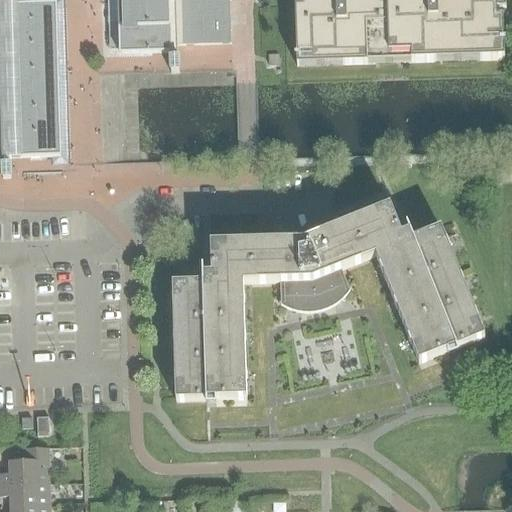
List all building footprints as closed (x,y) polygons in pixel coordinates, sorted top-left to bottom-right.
[(0,0),(0,153),(9,153),(9,161),(61,159),(61,151),(60,132),(56,7),(31,7),(26,7),(23,7),(23,1),(26,1),(25,0),(0,0)] [(117,0),(119,49),(171,47),(231,46),(230,26),(230,16),(229,0),(117,0)] [(351,0),(295,2),(297,68),(504,62),(502,21),(497,21),(496,13),(505,13),(505,0),(351,0)] [(279,67),(278,56),(268,57),(269,67),(279,67)] [(170,61),(170,74),(179,74),(178,61),(177,61),(171,61),(170,61)] [(2,180),(11,180),(10,167),(3,167),(2,167),(2,180)] [(484,339),(440,230),(412,242),(409,235),(401,238),(389,209),(307,242),(300,244),(292,244),(211,246),(211,277),(203,277),(203,285),(172,286),(176,403),(206,402),(210,402),(215,402),(246,401),(243,286),(272,285),(280,285),(280,305),(278,305),(282,308),(287,310),(290,311),(293,312),(298,314),(303,314),(308,315),(313,314),(318,314),(323,312),(327,311),(332,308),(336,306),(339,304),(341,302),(343,300),(345,298),(348,294),(351,290),(349,290),(341,272),(351,268),(376,258),(418,366),(448,354),(452,352),(456,351),(484,339)] [(48,419),(48,418),(44,418),(44,419),(36,420),(37,439),(49,439),(48,419)] [(22,431),(32,430),(32,420),(22,421),(22,431)] [(0,476),(0,488),(49,487),(48,451),(24,452),(24,453),(25,453),(26,463),(24,463),(25,464),(9,464),(9,477),(0,476)] [(0,499),(10,499),(10,511),(50,510),(49,487),(0,488),(0,499)] [(240,511),(240,502),(230,503),(230,511),(240,511)]
